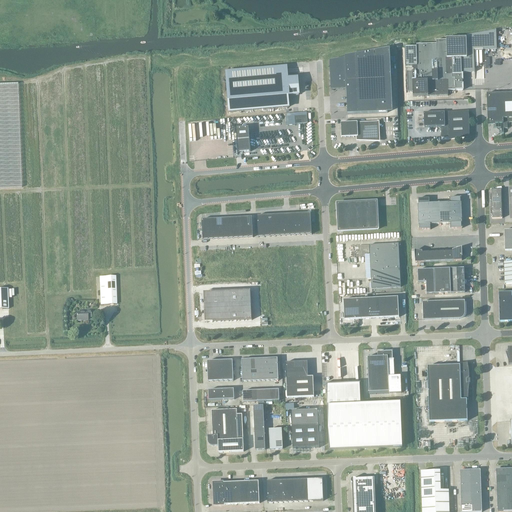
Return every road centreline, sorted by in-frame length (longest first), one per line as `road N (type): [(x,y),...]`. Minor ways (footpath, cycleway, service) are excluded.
road 1 (unclassified): [(0,354),(191,346)]
road 2 (unclassified): [(480,150),(323,163)]
road 3 (unclassified): [(485,334),(480,177)]
road 4 (unclassified): [(324,190),(480,177)]
road 5 (unclassified): [(331,341),(485,334)]
road 6 (unclassified): [(335,463),(489,457)]
road 7 (unclassified): [(331,341),(324,190)]
road 8 (unclassified): [(191,346),(185,202)]
road 9 (unclassified): [(191,346),(331,341)]
road 10 (unclassified): [(185,202),(324,190)]
road 11 (unclassified): [(196,469),(335,463)]
road 12 (unclassified): [(323,163),(185,175)]
road 13 (unclassified): [(196,469),(191,346)]
road 14 (unclassified): [(489,457),(485,334)]
